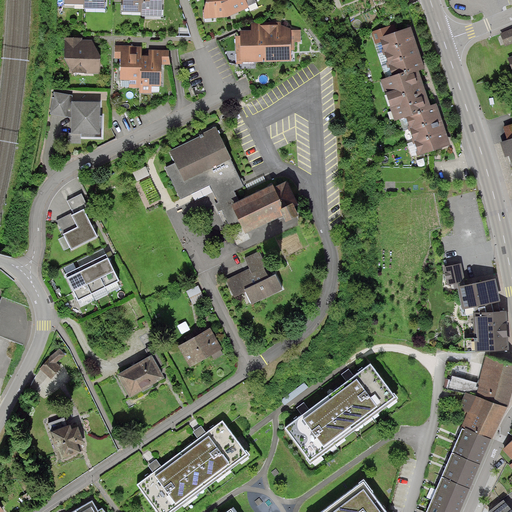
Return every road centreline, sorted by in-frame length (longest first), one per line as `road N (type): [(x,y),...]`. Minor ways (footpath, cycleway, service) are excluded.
road 1 (residential): [(41,511),(302,332),(328,294),(319,213)]
road 2 (residential): [(25,273),(45,190),(62,174),(219,98),(200,49)]
road 3 (primary): [(444,41),(498,212),(511,289)]
road 4 (residential): [(25,273),(44,325),(0,417)]
